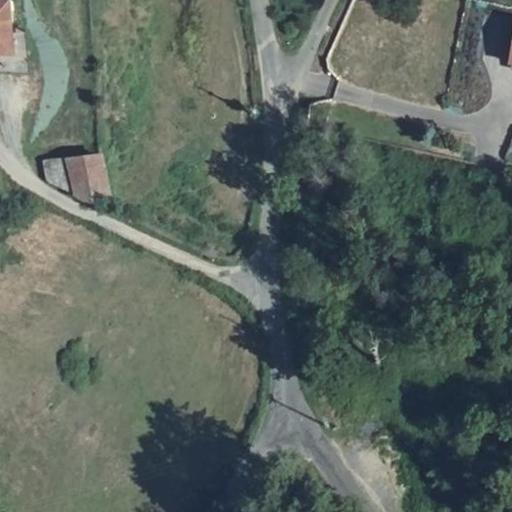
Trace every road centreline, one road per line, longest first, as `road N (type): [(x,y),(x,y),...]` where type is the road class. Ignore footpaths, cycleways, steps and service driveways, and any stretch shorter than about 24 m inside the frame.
road 1 (unclassified): [(271,286),(246,285),(143,245),(27,183),(0,151)]
road 2 (tertiary): [(266,88),(271,286)]
road 3 (tertiary): [(368,511),(284,379)]
road 4 (unclassified): [(284,379),(218,511)]
road 5 (unclassified): [(266,88),(300,75),(338,0)]
